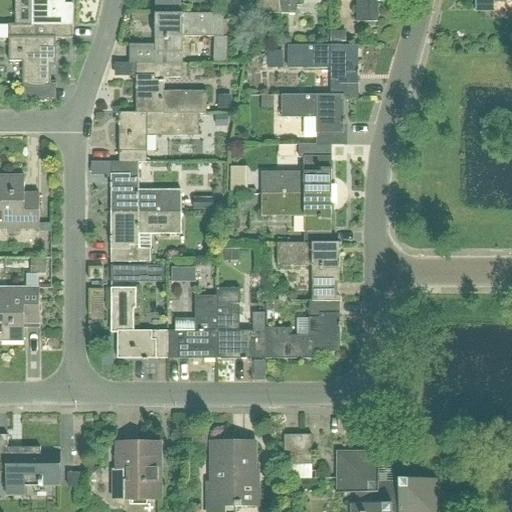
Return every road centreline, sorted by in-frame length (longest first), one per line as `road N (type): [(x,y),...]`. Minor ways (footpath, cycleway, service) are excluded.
road 1 (residential): [(365,383),(344,397),(318,399),(78,397)]
road 2 (residential): [(375,276),(376,171),(420,0)]
road 3 (residential): [(78,397),(78,128)]
road 4 (residential): [(511,274),(375,276)]
road 5 (residential): [(78,128),(114,0)]
